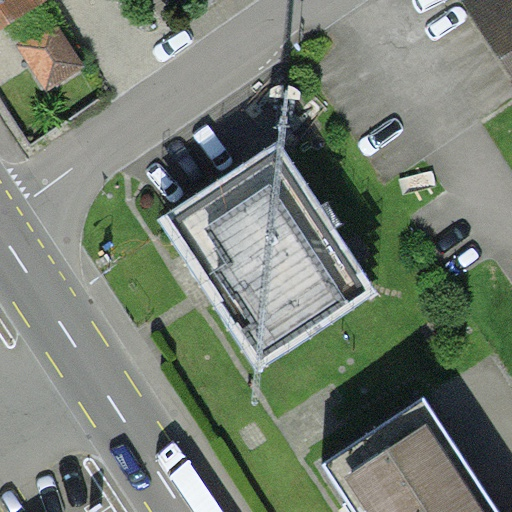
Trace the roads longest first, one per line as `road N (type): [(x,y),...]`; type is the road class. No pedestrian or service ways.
road 1 (residential): [(326,0),(0,223)]
road 2 (primary): [(0,229),(185,511)]
